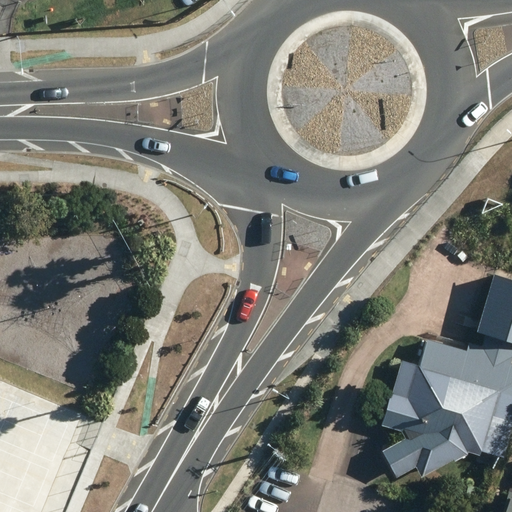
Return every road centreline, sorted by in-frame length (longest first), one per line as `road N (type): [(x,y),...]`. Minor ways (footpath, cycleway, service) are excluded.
road 1 (secondary): [(396,187),(197,434)]
road 2 (secondary): [(197,434),(259,268),(270,169)]
road 3 (primary): [(248,140),(167,144),(0,117)]
road 4 (primary): [(0,104),(240,52)]
road 5 (primary): [(396,187),(331,197),(270,169)]
